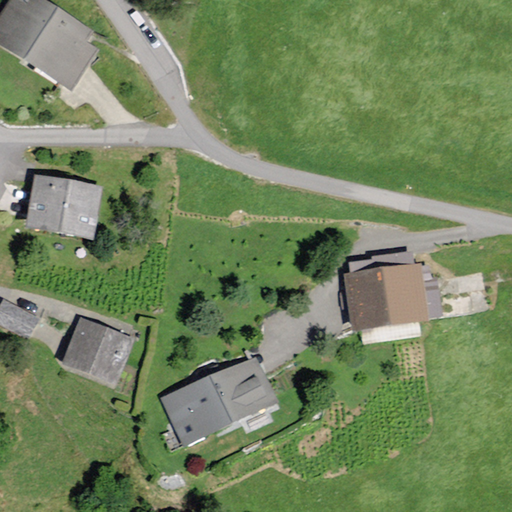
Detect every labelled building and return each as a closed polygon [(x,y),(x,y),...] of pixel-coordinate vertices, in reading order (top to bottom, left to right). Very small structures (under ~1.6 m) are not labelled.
[(100,40),(35,0),(0,0),(0,46),(70,89),(100,40)] [(106,194),(24,174),(10,228),(92,249),(106,194)] [(429,269),(349,273),(352,339),(432,336),(429,269)] [(3,301),(0,308),(0,322),(32,333),(39,314),(3,301)] [(134,335),(71,315),(56,363),(119,383),(134,335)] [(263,351),(167,389),(186,437),(282,399),(263,351)]
